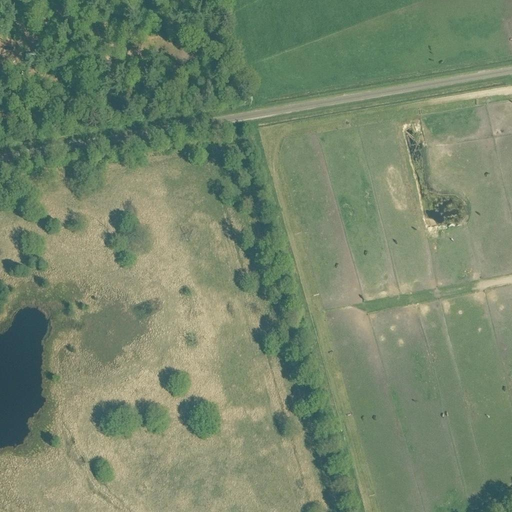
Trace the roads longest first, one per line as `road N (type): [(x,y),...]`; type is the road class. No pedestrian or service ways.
road 1 (track): [(511,93),(289,126),(273,151),(366,511)]
road 2 (tertiary): [(0,159),(511,70)]
